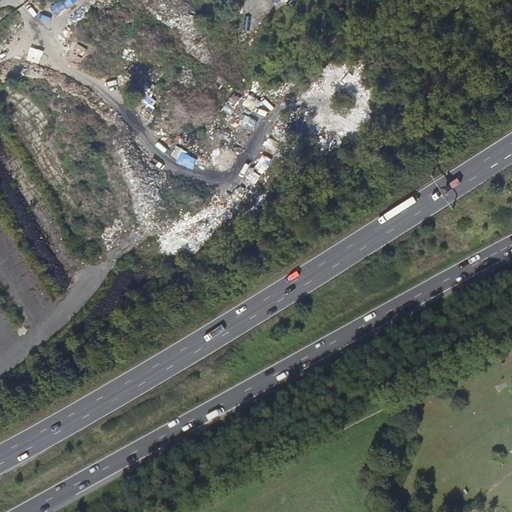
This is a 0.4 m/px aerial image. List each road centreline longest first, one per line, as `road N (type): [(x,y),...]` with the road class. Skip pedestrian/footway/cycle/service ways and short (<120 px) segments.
road 1 (trunk): [(511,145),(0,458)]
road 2 (trunk): [(25,511),(511,245)]
